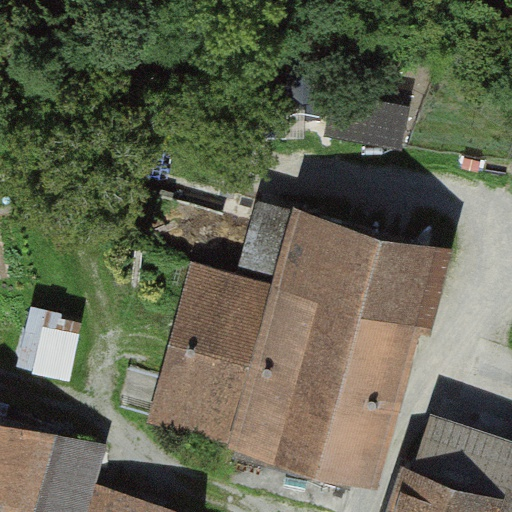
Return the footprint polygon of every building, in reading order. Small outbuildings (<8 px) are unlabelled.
[(290,105),(220,103),(219,134),(289,135),(290,105)] [(401,118),(341,107),(336,131),(396,142),(401,118)] [(296,454),(357,471),(420,240),(303,208),(283,284),(203,263),(171,377),(185,381),(174,421),(242,440),(240,447),(294,461),(296,454)] [(27,300),(25,361),(82,363),(85,302),(27,300)] [(99,442),(0,414),(0,511),(79,511),(85,490),(99,442)] [(489,511),(495,496),(411,468),(397,511),(489,511)] [(158,511),(85,490),(79,511),(158,511)]
